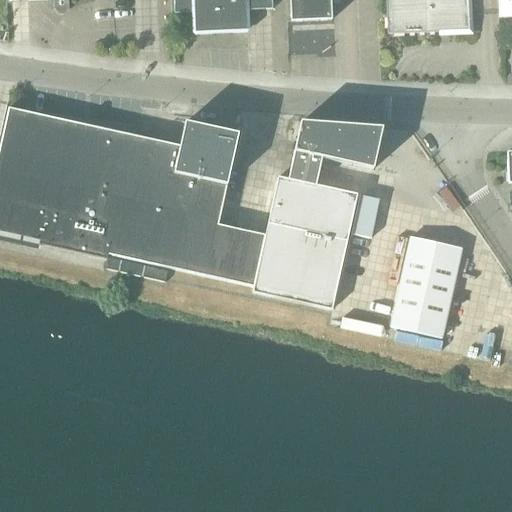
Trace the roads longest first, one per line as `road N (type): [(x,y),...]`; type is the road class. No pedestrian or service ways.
road 1 (unclassified): [(441,112),(265,100),(0,66)]
road 2 (unclassified): [(511,249),(441,112)]
